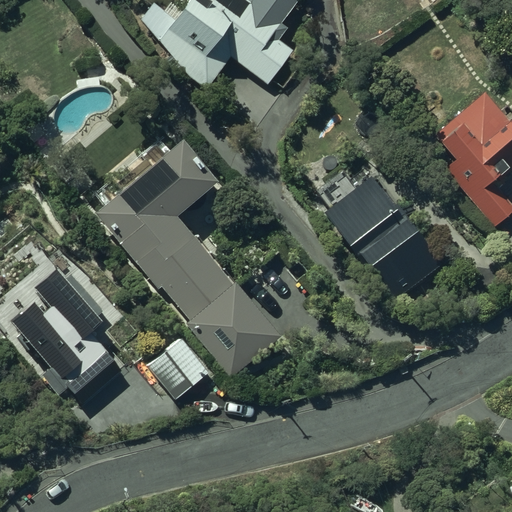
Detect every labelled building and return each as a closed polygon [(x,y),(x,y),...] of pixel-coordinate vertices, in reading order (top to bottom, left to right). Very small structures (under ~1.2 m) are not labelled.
[(223,59),(260,86),(285,52),(272,42),(297,8),(285,0),(174,0),(168,9),(162,5),(157,12),(146,4),(131,24),(152,40),(149,44),(164,55),(157,65),(174,77),(177,72),(201,89),(223,59)] [(378,0),(383,8),(398,0),(378,0)] [(511,171),(511,137),(474,93),(424,136),(430,143),(426,147),(442,165),(435,171),(489,228),(508,212),(490,191),(511,171)] [(112,193),(85,218),(151,290),(153,289),(181,319),(174,325),(224,380),(269,339),(162,222),(204,184),(166,144),(142,166),(131,153),(101,181),(112,193)] [(360,180),(312,216),(346,262),(352,257),(386,304),(432,270),(386,206),(381,209),(360,180)] [(167,342),(139,367),(170,401),(197,376),(167,342)]
